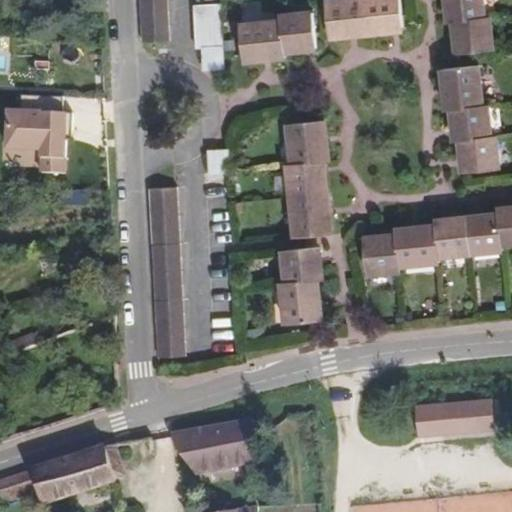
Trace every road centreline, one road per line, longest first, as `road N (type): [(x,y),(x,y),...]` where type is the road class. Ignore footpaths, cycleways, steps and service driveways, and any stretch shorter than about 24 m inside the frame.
road 1 (tertiary): [(144,415),(328,363),(511,341)]
road 2 (residential): [(144,415),(123,144)]
road 3 (residential): [(123,144),(188,141),(201,111),(178,80),(121,82)]
road 4 (tertiary): [(0,460),(144,415)]
